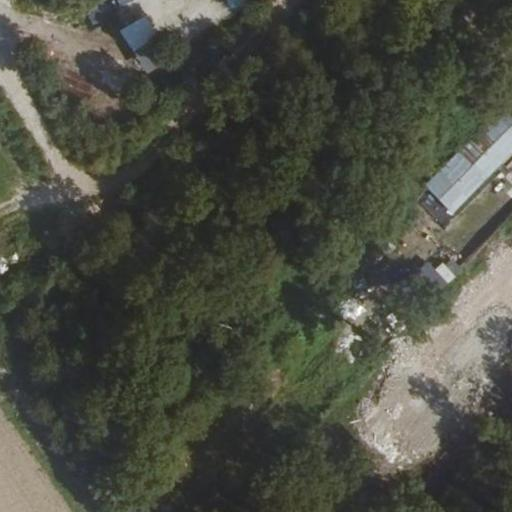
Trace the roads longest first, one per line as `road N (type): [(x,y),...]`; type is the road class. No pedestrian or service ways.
road 1 (track): [(65,219),(179,122),(292,0)]
road 2 (track): [(82,198),(0,63)]
